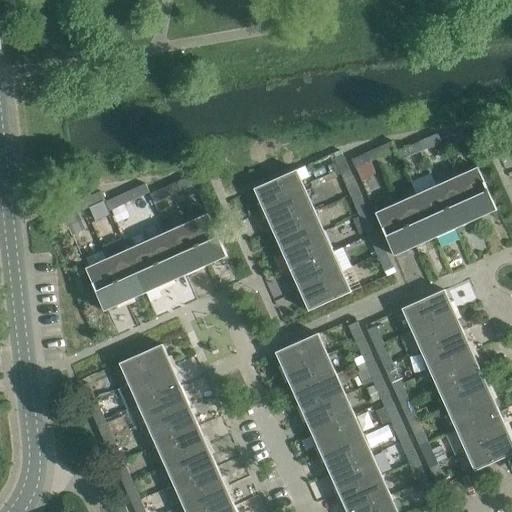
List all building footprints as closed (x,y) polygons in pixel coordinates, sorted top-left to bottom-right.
[(461,129),(444,137),(448,145),(464,138),(461,129)] [(425,149),(441,142),(438,133),(421,141),(425,149)] [(393,141),(376,148),(380,157),(397,149),(393,141)] [(413,144),(397,151),(400,160),(417,153),(413,144)] [(368,152),(351,159),(359,177),(374,171),(370,161),(372,160),(368,152)] [(334,159),(341,175),(350,171),(343,155),(334,159)] [(297,170),(254,189),(263,210),(306,190),(304,185),(302,180),(310,177),(305,166),(297,170)] [(457,177),(476,220),(497,210),(478,167),(457,177)] [(357,187),(350,171),(341,175),(349,191),(357,187)] [(190,176),(174,183),(178,192),(194,184),(190,176)] [(437,186),(456,229),(476,220),(457,177),(437,186)] [(145,183),(129,191),(133,199),(149,192),(145,183)] [(166,186),(150,194),(154,202),(170,195),(166,186)] [(416,195),(436,238),(456,229),(437,186),(416,195)] [(306,190),(263,210),(272,230),(315,211),(306,190)] [(101,191),(84,199),(88,207),(105,200),(101,191)] [(121,194),(105,201),(108,210),(125,203),(121,194)] [(352,199),(360,215),(368,211),(361,195),(352,199)] [(396,204),(416,247),(436,238),(416,195),(396,204)] [(60,209),(64,218),(80,210),(77,202),(60,209)] [(376,213),(395,256),(416,247),(396,204),(376,213)] [(315,211),(272,230),(281,250),(324,231),(315,211)] [(375,227),(368,211),(360,215),(367,231),(375,227)] [(78,212),(64,218),(72,236),(86,230),(78,212)] [(208,214),(187,223),(206,266),(227,257),(208,214)] [(206,266),(187,223),(167,232),(186,275),(206,266)] [(324,231),(281,250),(290,270),(333,251),(324,231)] [(167,232),(147,241),(166,284),(186,275),(167,232)] [(370,239),(378,255),(386,251),(379,235),(370,239)] [(121,239),(102,247),(107,259),(106,259),(126,302),(146,293),(126,250),(121,239)] [(166,284),(147,241),(126,250),(146,293),(166,284)] [(333,251),(290,270),(299,290),(342,271),(333,251)] [(393,268),(386,251),(378,255),(385,271),(393,268)] [(86,268),(105,311),(126,302),(106,259),(86,268)] [(342,271),(299,290),(309,311),(352,292),(342,271)] [(402,309),(411,329),(454,310),(445,289),(402,309)] [(411,329),(420,349),(463,330),(454,310),(411,329)] [(349,326),(356,341),(364,338),(357,322),(349,326)] [(367,330),(375,346),(383,342),(376,326),(367,330)] [(420,349),(429,369),(472,350),(463,330),(420,349)] [(318,333),(275,352),(285,373),(328,354),(318,333)] [(372,354),(364,338),(356,341),(363,358),(372,354)] [(375,346),(382,363),(391,359),(383,342),(375,346)] [(129,384),(172,365),(163,344),(120,363),(129,384)] [(472,350),(429,369),(438,389),(481,370),(472,350)] [(337,374),(328,354),(285,373),(294,393),(337,374)] [(382,378),(375,362),(367,366),(368,368),(374,382),(382,378)] [(138,404),(181,385),(172,365),(129,384),(138,404)] [(386,370),(392,386),(401,382),(394,367),(386,370)] [(360,372),(358,373),(364,386),(374,382),(368,368),(360,372)] [(347,370),(337,374),(294,393),(303,413),(346,394),(342,385),(352,380),(347,370)] [(438,389),(447,410),(490,390),(481,370),(438,389)] [(390,395),(382,378),(374,382),(375,385),(381,398),(390,395)] [(392,386),(400,403),(409,399),(401,382),(392,386)] [(80,387),(87,403),(96,399),(88,383),(80,387)] [(147,424),(190,405),(181,385),(138,404),(147,424)] [(375,385),(367,389),(373,402),(381,398),(375,385)] [(447,410),(456,430),(499,411),(490,390),(447,410)] [(355,414),(346,394),(303,413),(312,434),(355,414)] [(103,416),(96,399),(87,403),(94,419),(103,416)] [(391,420),(392,422),(400,418),(393,402),(385,406),(385,407),(391,420)] [(156,444),(199,425),(190,405),(147,424),(156,444)] [(385,407),(377,410),(383,424),(391,420),(385,407)] [(404,411),(411,426),(419,422),(412,407),(404,411)] [(456,430),(465,450),(508,431),(499,411),(456,430)] [(355,414),(312,434),(321,454),(364,434),(355,414)] [(107,424),(98,427),(105,443),(114,439),(130,432),(124,416),(107,424)] [(408,435),(400,418),(392,422),(399,438),(408,435)] [(411,426),(418,443),(427,439),(419,422),(411,426)] [(199,425),(156,444),(165,465),(208,445),(199,425)] [(465,450),(475,471),(511,454),(511,439),(508,431),(465,450)] [(373,455),(364,434),(321,454),(330,474),(373,455)] [(121,456),(114,439),(105,443),(113,460),(121,456)] [(403,446),(410,462),(418,458),(411,442),(403,446)] [(208,445),(165,465),(174,485),(217,466),(208,445)] [(441,445),(431,450),(437,463),(447,458),(441,445)] [(429,466),(437,463),(431,450),(430,447),(422,451),(429,466)] [(373,455),(330,474),(339,494),(382,475),(373,455)] [(426,475),(418,458),(410,462),(417,479),(426,475)] [(429,466),(436,483),(445,479),(437,463),(429,466)] [(116,467),(123,483),(131,479),(124,464),(116,467)] [(217,466),(174,485),(183,505),(226,486),(217,466)] [(352,511),(391,495),(382,475),(339,494),(347,511),(352,511)] [(139,496),(131,479),(123,483),(130,500),(139,496)] [(421,486),(428,503),(436,499),(429,483),(421,486)] [(226,486),(183,505),(185,511),(220,511),(235,506),(226,486)] [(398,511),(391,495),(352,511),(398,511)] [(442,511),(436,499),(428,503),(432,511),(442,511)] [(128,511),(124,503),(116,506),(118,511),(128,511)]
